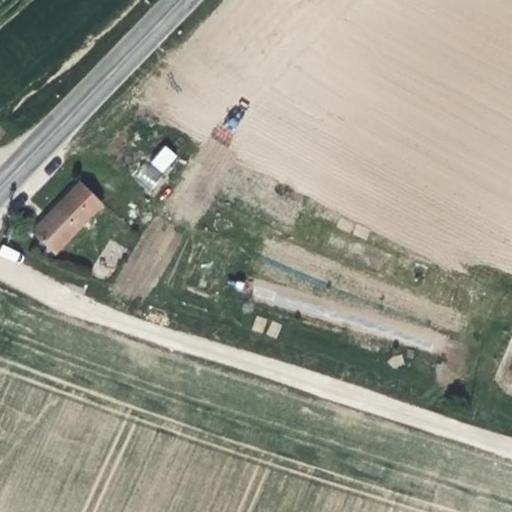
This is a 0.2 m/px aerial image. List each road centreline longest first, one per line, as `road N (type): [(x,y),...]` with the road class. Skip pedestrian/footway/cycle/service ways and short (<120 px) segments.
road 1 (track): [(0,268),(511,442)]
road 2 (secondary): [(0,188),(181,0)]
